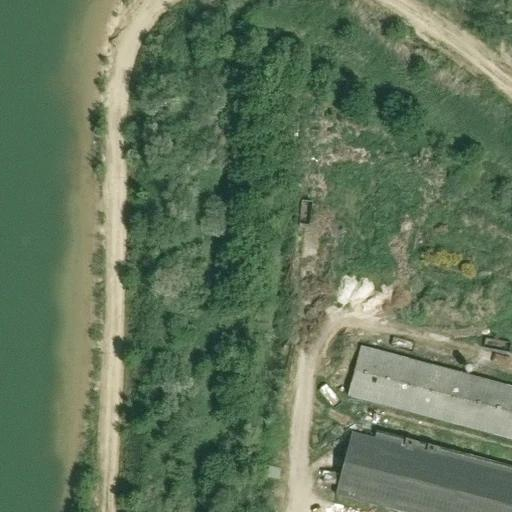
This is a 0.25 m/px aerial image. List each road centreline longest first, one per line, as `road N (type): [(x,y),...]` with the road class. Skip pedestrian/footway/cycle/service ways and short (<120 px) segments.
road 1 (track): [(150,0),(122,52),(117,94),(107,511)]
road 2 (unclassified): [(283,511),(305,251)]
road 3 (track): [(511,76),(388,0)]
